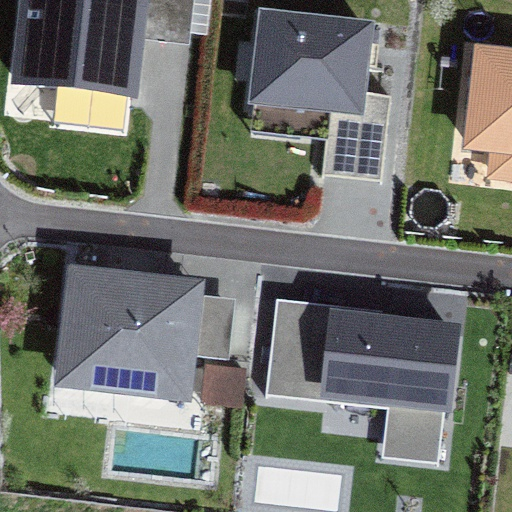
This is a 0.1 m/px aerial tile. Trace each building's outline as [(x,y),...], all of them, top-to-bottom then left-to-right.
[(147,21),(40,0),(33,0),(16,87),(129,110),(147,21)] [(369,35),(269,23),(259,101),(328,109),(321,173),(382,180),(391,99),(362,95),(369,35)] [(511,58),(485,54),(471,147),(511,153),(511,58)] [(204,303),(206,292),(71,275),(55,398),(189,416),(196,363),(229,367),(237,307),(204,303)] [(438,453),(453,342),(275,318),(266,387),(390,405),(385,446),(438,453)]
